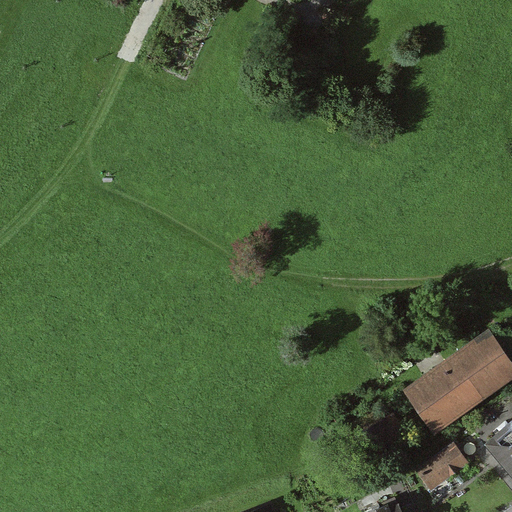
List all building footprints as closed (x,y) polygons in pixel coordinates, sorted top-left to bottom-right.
[(511,382),(511,334),(508,329),(411,397),(438,435),(511,382)] [(413,447),(400,424),(383,433),(396,457),(413,447)] [(511,440),(495,453),(511,475),(511,440)] [(426,474),(439,494),(481,467),(468,447),(426,474)] [(403,511),(400,499),(367,510),(367,511),(403,511)]
